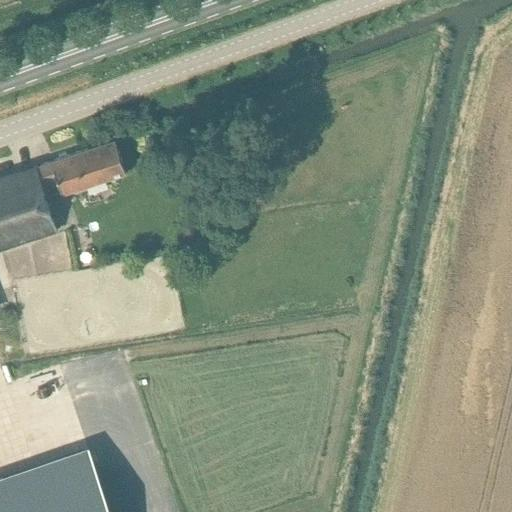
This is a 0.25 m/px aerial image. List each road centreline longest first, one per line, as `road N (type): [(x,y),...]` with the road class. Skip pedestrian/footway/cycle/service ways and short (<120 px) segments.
road 1 (unclassified): [(367,0),(0,132)]
road 2 (secondary): [(0,78),(217,0)]
